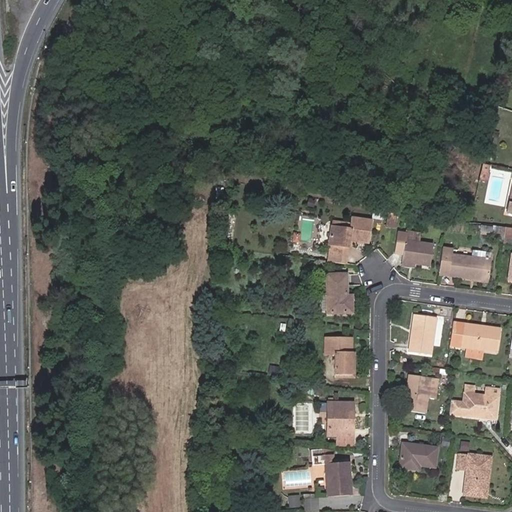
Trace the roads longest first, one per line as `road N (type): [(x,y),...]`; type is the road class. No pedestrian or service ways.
road 1 (residential): [(468,511),(377,501),(382,320)]
road 2 (trunk): [(0,202),(10,177),(19,78),(50,0)]
road 3 (trunk): [(6,511),(0,328)]
road 4 (residential): [(511,305),(390,288)]
